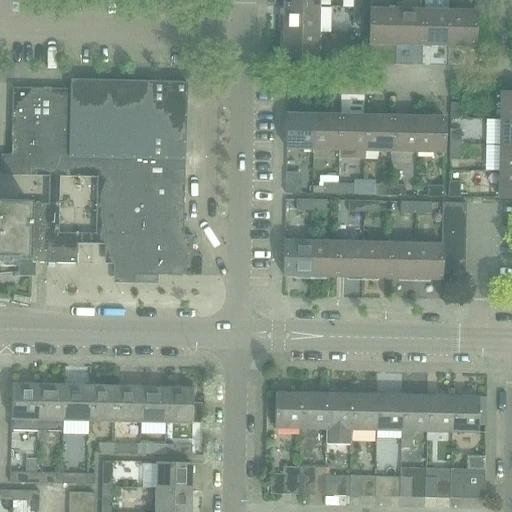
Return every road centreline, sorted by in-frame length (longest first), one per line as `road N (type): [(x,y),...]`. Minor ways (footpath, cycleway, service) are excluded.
road 1 (residential): [(235,334),(247,0)]
road 2 (tertiary): [(235,334),(511,341)]
road 3 (tertiary): [(0,329),(235,334)]
road 4 (residential): [(231,511),(235,334)]
